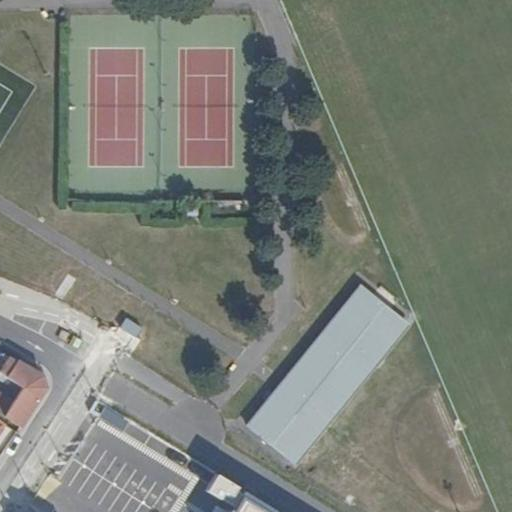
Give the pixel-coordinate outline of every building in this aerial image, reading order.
[(361,286),(248,427),(297,466),(410,326),(361,286)] [(0,413),(23,427),(48,387),(43,373),(0,350),(0,413)] [(47,473),(115,511),(132,511),(165,455),(83,409),(47,473)] [(168,469),(134,508),(138,511),(187,511),(200,498),(168,469)] [(273,511),(241,492),(228,511),(273,511)]
